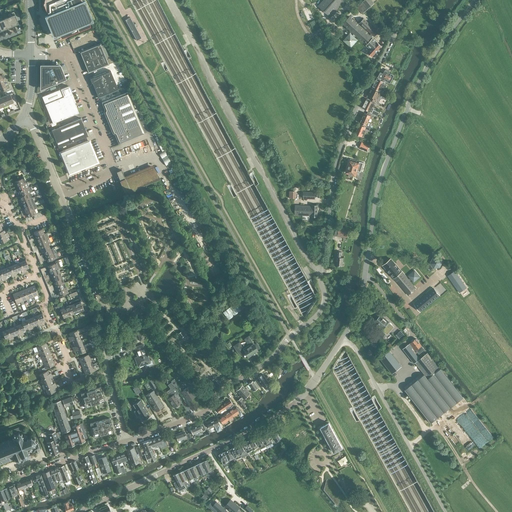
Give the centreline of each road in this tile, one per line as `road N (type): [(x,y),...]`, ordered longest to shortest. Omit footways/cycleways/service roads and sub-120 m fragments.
road 1 (unclassified): [(297,400),(360,301),(377,188),(406,111),(443,40),(477,0)]
road 2 (unclassified): [(280,348),(324,302),(319,275),(339,151),(416,0)]
road 3 (residential): [(126,440),(101,346),(105,310),(60,197)]
road 4 (residential): [(78,511),(245,434),(297,400)]
road 5 (track): [(511,275),(402,121)]
road 6 (residential): [(126,440),(204,412),(280,348)]
road 7 (track): [(385,511),(313,382)]
road 8 (residential): [(102,372),(71,383),(35,276)]
road 9 (residential): [(0,485),(126,440)]
road 10 (unclassified): [(102,140),(71,57),(38,54)]
road 11 (track): [(497,511),(438,426),(423,426)]
